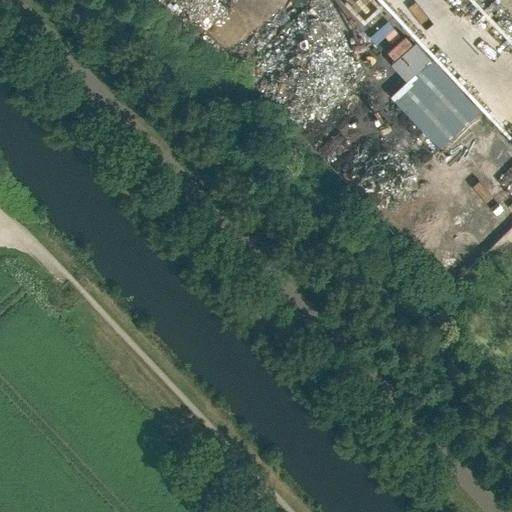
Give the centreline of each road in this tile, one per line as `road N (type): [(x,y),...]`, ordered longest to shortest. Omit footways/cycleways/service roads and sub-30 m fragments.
road 1 (unclassified): [(494,511),(8,0)]
road 2 (track): [(272,511),(88,318)]
